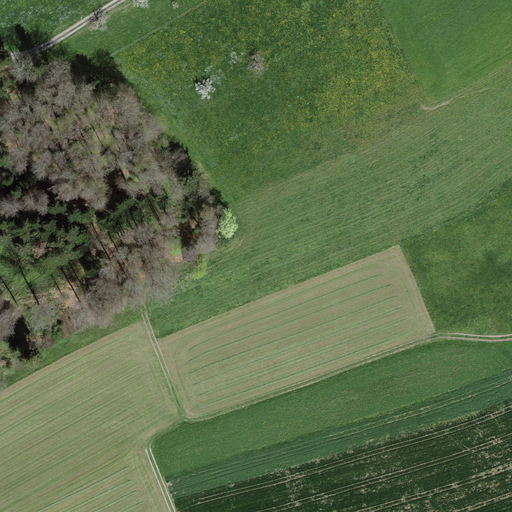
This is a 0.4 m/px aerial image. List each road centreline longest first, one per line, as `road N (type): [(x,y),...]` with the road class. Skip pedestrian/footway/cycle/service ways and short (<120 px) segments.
road 1 (track): [(0,296),(108,239),(179,407),(178,423),(148,443),(173,511)]
road 2 (track): [(511,336),(435,335),(180,419)]
road 3 (track): [(117,0),(33,49),(0,47)]
